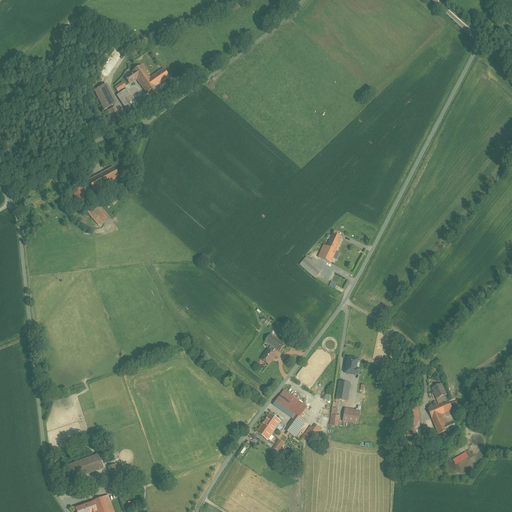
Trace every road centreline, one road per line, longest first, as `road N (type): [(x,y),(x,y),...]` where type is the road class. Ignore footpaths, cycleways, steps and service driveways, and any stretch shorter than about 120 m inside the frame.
road 1 (unclassified): [(303,0),(163,112),(5,192)]
road 2 (unclassified): [(5,192),(18,236),(47,478),(66,511)]
road 3 (unclassified): [(478,39),(344,299)]
road 4 (unclassified): [(344,299),(197,511)]
road 5 (unclassified): [(344,299),(422,353),(426,399)]
